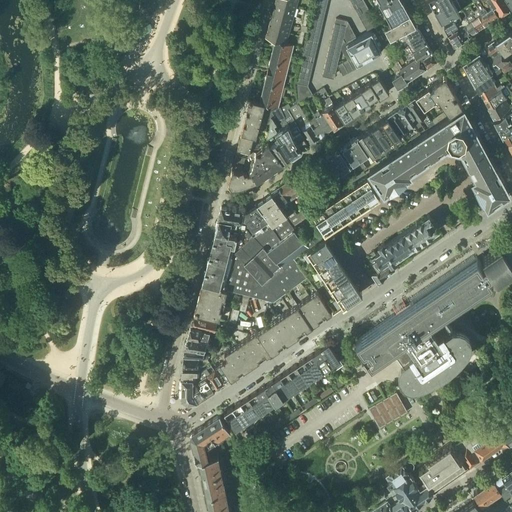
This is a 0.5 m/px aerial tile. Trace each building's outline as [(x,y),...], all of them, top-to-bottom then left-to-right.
[(136,15),(139,17),(141,17),(143,17),(146,17),(150,15),(152,12),(153,8),(154,0),(132,0),(132,1),(132,6),(132,10),(134,13),(136,15)] [(275,0),(265,37),(275,39),(287,42),(298,0),(275,0)] [(359,0),(352,4),(355,9),(366,3),(363,0),(359,0)] [(409,13),(402,0),(371,0),(377,12),(383,9),(391,24),(399,19),(409,13)] [(456,0),(455,0),(453,2),(452,0),(429,0),(441,20),(462,9),(456,0)] [(485,25),(492,21),(486,11),(487,10),(481,0),(477,0),(476,1),(479,7),(478,8),(481,14),(479,15),(485,25)] [(492,21),(498,16),(491,6),(489,3),(485,5),(482,0),(481,0),(487,10),(486,11),(492,21)] [(487,0),(489,3),(491,6),(498,16),(505,11),(500,3),(498,4),(495,0),(487,0)] [(506,0),(495,0),(498,4),(500,3),(505,11),(511,7),(506,0)] [(315,1),(314,7),(326,9),(327,4),(315,1)] [(358,14),(369,9),(366,3),(355,9),(358,14)] [(324,15),(326,9),(314,7),(313,13),(324,15)] [(468,21),(464,24),(471,35),(478,30),(471,19),(474,17),(470,10),(469,8),(466,10),(469,14),(465,17),(468,21)] [(474,17),(471,19),(478,30),(485,25),(479,15),(481,14),(478,8),(474,11),(472,8),(470,10),(474,17)] [(358,14),(361,20),(372,14),(369,9),(358,14)] [(313,13),(311,18),(323,21),(324,15),(313,13)] [(385,28),(390,38),(416,23),(410,13),(409,13),(399,19),(391,24),(385,28)] [(453,31),(458,28),(463,25),(460,20),(462,19),(458,13),(451,17),(452,18),(454,21),(444,26),(448,34),(453,31)] [(361,20),(364,25),(374,19),(372,14),(361,20)] [(465,39),(471,35),(464,24),(468,21),(465,17),(462,19),(460,20),(463,25),(458,28),(465,39)] [(310,24),(321,27),(323,21),(311,18),(310,24)] [(336,18),(334,23),(346,26),(347,20),(336,18)] [(377,24),(374,19),(364,25),(367,30),(377,24)] [(347,20),(346,26),(345,32),(343,38),(345,42),(356,36),(347,20)] [(334,23),(333,29),(345,32),(346,26),(334,23)] [(409,52),(406,46),(404,43),(421,33),(416,23),(390,38),(397,52),(404,48),(407,53),(409,52)] [(308,30),(320,33),(321,27),(310,24),(309,26),(308,30)] [(465,39),(458,28),(453,31),(460,42),(465,39)] [(333,29),(332,35),(343,38),(345,32),(333,29)] [(307,36),(319,39),(320,33),(308,30),(308,32),(307,36)] [(511,33),(510,30),(501,36),(510,50),(511,49),(511,33)] [(346,43),(356,62),(381,49),(370,31),(346,43)] [(460,42),(453,31),(448,34),(453,43),(457,44),(460,42)] [(423,57),(432,52),(421,33),(404,43),(406,46),(409,52),(407,53),(405,54),(408,60),(412,57),(414,60),(417,58),(422,55),(423,57)] [(332,35),(330,41),(342,43),(343,38),(332,35)] [(306,42),(317,44),(319,39),(307,36),(306,42)] [(504,54),(510,50),(501,36),(494,41),(500,49),(508,61),(509,60),(504,54)] [(295,44),(287,42),(275,39),(267,69),(287,74),(295,44)] [(342,43),(330,41),(329,47),(341,49),(342,43)] [(494,41),(486,46),(492,55),(500,49),(494,41)] [(316,50),(317,44),(306,42),(304,47),(316,50)] [(492,55),(486,46),(479,52),(484,60),(492,55)] [(304,47),(303,53),(315,56),(316,50),(304,47)] [(329,47),(328,52),(339,55),(341,49),(329,47)] [(492,55),(484,60),(477,65),(474,67),(468,72),(474,84),(489,74),(499,67),(508,61),(500,49),(492,55)] [(339,55),(328,52),(326,58),(338,61),(339,55)] [(392,75),(397,84),(397,85),(407,78),(401,67),(402,67),(401,65),(401,66),(392,52),(387,55),(392,63),(390,64),(395,73),(392,75)] [(432,52),(423,57),(427,65),(429,64),(436,59),(432,52)] [(477,65),(484,60),(479,52),(469,58),(474,67),(477,65)] [(313,62),(315,56),(303,53),(302,59),(313,62)] [(422,55),(417,58),(414,60),(412,57),(408,60),(408,61),(401,65),(402,67),(401,67),(407,78),(413,74),(427,65),(423,57),(422,55)] [(358,66),(353,56),(348,59),(353,69),(358,66)] [(326,58),(325,64),(337,67),(337,64),(338,61),(326,58)] [(469,58),(462,63),(468,72),(474,67),(469,58)] [(302,59),(300,65),(312,68),(313,62),(302,59)] [(348,59),(342,62),(348,72),(353,69),(348,59)] [(511,63),(510,60),(501,66),(504,72),(511,66),(511,63)] [(348,72),(342,62),(337,64),(343,75),(348,72)] [(325,64),(324,70),(335,72),(337,67),(325,64)] [(310,73),(312,68),(300,65),(299,71),(310,73)] [(499,67),(489,74),(474,84),(478,91),(494,81),(491,77),(501,71),(499,67)] [(287,76),(267,70),(259,101),(279,106),(287,76)] [(334,78),(335,72),(324,70),(322,76),(334,78)] [(299,71),(298,76),(309,79),(310,73),(299,71)] [(379,75),(370,81),(380,96),(389,90),(379,75)] [(298,76),(296,82),(308,85),(309,79),(298,76)] [(433,123),(434,123),(462,104),(446,76),(443,76),(415,95),(419,101),(433,123)] [(380,96),(370,81),(361,87),(370,102),(380,96)] [(495,82),(494,81),(478,91),(483,100),(505,86),(504,83),(496,87),(494,82),(495,82)] [(313,93),(308,85),(296,82),(295,85),(297,102),(313,93)] [(483,100),(487,107),(504,97),(505,96),(502,91),(508,89),(506,85),(505,86),(483,100)] [(370,102),(361,87),(352,93),(362,108),(370,102)] [(362,108),(352,93),(343,99),(352,114),(362,108)] [(419,101),(415,95),(413,96),(406,101),(420,124),(421,124),(417,118),(421,116),(429,128),(435,124),(434,123),(433,123),(419,101)] [(344,119),(343,118),(332,102),(328,96),(325,99),(329,105),(323,109),(332,127),(344,119)] [(510,108),(510,107),(504,97),(487,107),(493,118),(510,108)] [(279,106),(259,101),(250,99),(234,160),(244,163),(246,156),(248,156),(249,152),(253,135),(255,136),(262,111),(266,113),(271,114),(271,110),(274,108),(279,106)] [(352,114),(343,99),(334,104),(344,119),(352,114)] [(420,124),(406,101),(397,108),(414,136),(419,133),(412,122),(414,120),(418,126),(420,124)] [(311,142),(319,137),(311,125),(312,124),(309,120),(299,102),(290,107),(303,129),(311,142)] [(293,135),(294,135),(302,149),(308,145),(300,131),(285,105),(280,106),(284,115),(293,135)] [(271,114),(269,124),(266,137),(271,134),(276,131),(292,156),(302,149),(294,135),(293,135),(284,115),(280,106),(274,108),(271,110),(271,114)] [(496,124),(498,127),(507,121),(506,118),(511,114),(511,106),(510,107),(510,108),(493,118),(496,124)] [(463,107),(369,170),(384,192),(411,174),(408,171),(446,146),(461,150),(477,178),(473,180),(487,206),(509,192),(463,107)] [(414,136),(397,108),(388,114),(399,131),(399,132),(404,128),(411,138),(414,136)] [(325,132),(332,127),(323,109),(322,109),(324,112),(316,117),(320,123),(325,132)] [(370,151),(399,131),(388,114),(358,134),(370,151)] [(511,114),(506,118),(507,121),(498,127),(503,137),(511,130),(511,114)] [(319,137),(325,132),(320,123),(316,117),(309,120),(312,124),(311,125),(319,137)] [(511,130),(503,137),(508,146),(511,143),(511,130)] [(276,141),(271,145),(283,162),(292,156),(276,131),(271,134),(276,141)] [(349,140),(361,158),(369,152),(358,134),(349,140)] [(341,146),(352,164),(361,158),(349,140),(341,146)] [(262,148),(258,150),(271,170),(283,162),(271,145),(270,146),(268,143),(262,148)] [(343,169),(352,164),(341,146),(332,152),(343,169)] [(256,181),(257,180),(271,170),(258,150),(255,152),(252,167),(249,170),(250,171),(253,171),(256,181)] [(348,177),(343,169),(332,152),(323,158),(324,158),(323,158),(328,164),(335,175),(340,172),(344,180),(348,177)] [(241,186),(256,181),(253,171),(250,171),(251,172),(252,172),(253,173),(248,174),(247,172),(244,173),(243,170),(243,166),(234,163),(232,169),(228,185),(230,188),(241,186)] [(298,195),(299,194),(299,195),(306,190),(304,186),(303,185),(303,184),(297,175),(289,180),(298,195)] [(379,195),(380,195),(367,176),(358,182),(370,201),(374,198),(375,199),(380,196),(379,195)] [(289,180),(280,186),(279,187),(288,201),(298,195),(289,180)] [(358,182),(349,188),(361,207),(365,204),(366,205),(371,202),(370,201),(358,182)] [(293,208),(288,201),(279,187),(271,192),(281,205),(286,213),(293,208)] [(349,188),(340,194),(352,213),(356,210),(357,211),(362,208),(361,207),(349,188)] [(281,205),(271,192),(255,203),(264,215),(267,220),(270,225),(286,213),(281,205)] [(353,214),(352,213),(340,194),(331,200),(343,219),(347,216),(348,217),(353,214)] [(331,200),(322,206),(334,225),(338,222),(339,223),(344,219),(343,219),(331,200)] [(250,231),(267,220),(264,215),(255,203),(248,208),(243,210),(241,222),(241,224),(247,225),(250,231)] [(296,212),(301,219),(311,211),(307,205),(302,209),(302,208),(296,212)] [(221,206),(218,217),(232,220),(241,222),(243,210),(221,206)] [(335,225),(334,225),(322,206),(312,212),(325,231),(329,228),(330,229),(335,225)] [(301,219),(296,212),(293,208),(286,213),(288,215),(285,217),(291,225),(301,219)] [(237,237),(228,234),(215,232),(202,282),(226,289),(274,301),(307,277),(293,258),(308,247),(291,225),(285,217),(288,215),(286,213),(270,225),(267,220),(250,231),(247,225),(241,228),(248,237),(242,245),(235,243),(237,237)] [(429,214),(405,230),(415,245),(439,229),(429,214)] [(215,232),(228,234),(232,220),(218,217),(215,232)] [(377,256),(376,256),(376,257),(376,256),(382,264),(387,261),(390,265),(391,264),(397,261),(396,258),(415,245),(405,230),(385,243),(384,241),(378,245),(381,250),(375,254),(377,256)] [(486,261),(482,264),(490,275),(493,272),(497,278),(511,267),(511,236),(483,257),(486,261)] [(326,237),(306,249),(304,251),(304,252),(307,250),(313,258),(310,260),(310,261),(332,246),(326,237)] [(338,255),(332,246),(310,261),(313,259),(319,267),(316,269),(316,270),(338,255)] [(322,278),(322,279),(344,264),(338,255),(316,270),(319,268),(325,276),(322,278)] [(395,269),(391,264),(390,265),(387,261),(382,264),(376,256),(376,257),(376,256),(371,259),(378,269),(371,274),(377,282),(387,275),(395,269)] [(367,356),(371,362),(394,347),(400,356),(396,359),(394,371),(396,379),(400,383),(407,386),(413,387),(422,386),(427,384),(436,380),(448,374),(456,367),(463,361),(470,352),(473,347),(475,341),(475,337),(474,333),(470,328),(466,324),(462,322),(456,320),(453,320),(449,322),(443,313),(493,280),(490,275),(482,264),(477,257),(404,306),(390,316),(356,339),(363,351),(361,352),(365,357),(367,356)] [(350,273),(344,264),(322,279),(325,277),(331,285),(328,287),(350,273)] [(331,286),(337,294),(356,282),(350,273),(328,287),(328,288),(331,286)] [(202,282),(194,312),(219,319),(221,309),(219,309),(222,298),(224,298),(226,289),(202,282)] [(362,291),(356,282),(337,294),(327,301),(333,310),(333,311),(349,300),(348,299),(352,297),(352,298),(362,291)] [(332,312),(317,290),(304,299),(318,321),(332,312)] [(243,294),(239,309),(245,311),(249,295),(243,294)] [(298,334),(318,321),(304,299),(284,313),(298,334)] [(236,323),(239,309),(233,308),(230,321),(236,323)] [(272,351),(283,344),(298,334),(284,313),(264,326),(258,330),(272,351)] [(217,322),(213,321),(192,316),(190,326),(210,330),(210,331),(215,332),(217,322)] [(207,340),(210,331),(210,330),(190,326),(187,336),(187,337),(207,340)] [(257,330),(236,344),(250,366),(272,351),(257,330)] [(187,337),(187,338),(184,347),(184,348),(205,350),(207,340),(187,337)] [(340,359),(329,342),(321,347),(332,364),(331,365),(334,369),(339,363),(337,361),(340,359)] [(226,382),(250,366),(236,344),(221,354),(224,359),(215,365),(226,382)] [(332,364),(321,347),(313,352),(324,369),(323,370),(326,375),(331,369),(329,366),(331,365),(332,364)] [(205,350),(184,348),(183,357),(183,358),(200,358),(204,359),(207,359),(208,359),(210,355),(204,355),(205,351),(204,351),(205,350)] [(324,369),(313,352),(305,358),(316,375),(315,375),(318,380),(323,374),(321,371),(323,370),(324,369)] [(207,359),(204,359),(200,358),(183,358),(182,368),(199,368),(199,361),(205,361),(207,363),(210,362),(208,359),(207,359)] [(315,375),(316,375),(305,358),(296,363),(308,380),(307,381),(309,384),(314,378),(313,377),(315,375)] [(308,380),(296,363),(288,368),(299,386),(302,390),(307,385),(305,382),(307,381),(308,380)] [(182,377),(182,379),(193,378),(193,376),(198,376),(198,373),(201,372),(201,367),(199,368),(182,368),(182,377)] [(205,376),(214,389),(223,383),(214,370),(208,374),(205,368),(204,369),(207,374),(205,376)] [(299,386),(288,368),(280,374),(291,391),(294,396),(299,390),(297,387),(299,386)] [(205,395),(214,389),(205,376),(207,374),(204,369),(201,372),(198,373),(198,376),(198,378),(197,381),(205,395)] [(291,391),(280,374),(272,379),(283,396),(283,397),(286,401),(291,395),(289,393),(291,391)] [(193,378),(182,379),(181,399),(184,401),(191,391),(191,385),(193,384),(194,382),(193,381),(198,378),(198,376),(193,376),(193,378)] [(197,400),(205,395),(197,381),(198,378),(193,381),(194,382),(193,384),(191,385),(191,391),(197,400)] [(283,397),(283,396),(272,379),(264,385),(275,402),(283,397)] [(256,390),(267,407),(275,402),(264,385),(256,390)] [(267,407),(256,390),(248,395),(259,413),(259,412),(262,417),(267,411),(265,408),(267,407)] [(191,391),(184,401),(187,402),(197,400),(191,391)] [(259,413),(248,395),(239,401),(251,418),(254,423),(259,417),(257,414),(259,413)] [(379,422),(404,408),(401,403),(399,398),(374,412),(379,422)] [(251,418),(239,401),(231,406),(242,423),(243,423),(247,428),(251,422),(249,419),(251,418)] [(242,423),(231,406),(223,411),(234,429),(242,423)] [(190,436),(194,452),(196,459),(198,459),(209,458),(206,446),(214,439),(215,440),(230,430),(219,414),(192,432),(190,436)] [(503,425),(511,436),(511,435),(511,415),(501,423),(499,424),(501,426),(503,425)] [(423,475),(433,490),(469,464),(458,447),(468,440),(472,447),(501,426),(499,424),(492,428),(485,417),(463,433),(461,433),(463,436),(453,443),(451,440),(425,459),(427,461),(418,468),(423,475)] [(503,425),(472,447),(479,457),(507,438),(511,436),(503,425)] [(472,447),(468,440),(458,447),(469,464),(479,457),(472,447)] [(225,447),(222,442),(215,446),(218,451),(225,447)] [(218,455),(209,458),(198,459),(202,477),(222,473),(218,455)] [(423,475),(417,480),(410,470),(409,471),(408,470),(413,466),(414,462),(412,459),(408,458),(403,462),(402,461),(381,473),(388,485),(383,488),(347,511),(402,511),(407,509),(414,504),(414,503),(433,490),(423,475)] [(262,511),(268,511),(258,498),(249,464),(243,466),(253,499),(262,511)] [(511,464),(509,466),(501,472),(511,488),(511,487),(511,464)] [(511,488),(501,472),(493,477),(504,493),(511,488)] [(202,477),(206,496),(226,492),(225,485),(222,473),(202,477)] [(490,479),(477,488),(473,491),(481,503),(482,503),(483,502),(499,491),(502,490),(493,477),(490,479)] [(229,508),(226,492),(206,496),(208,502),(209,511),(229,508)] [(482,511),(482,510),(474,499),(454,511),(482,511)]
